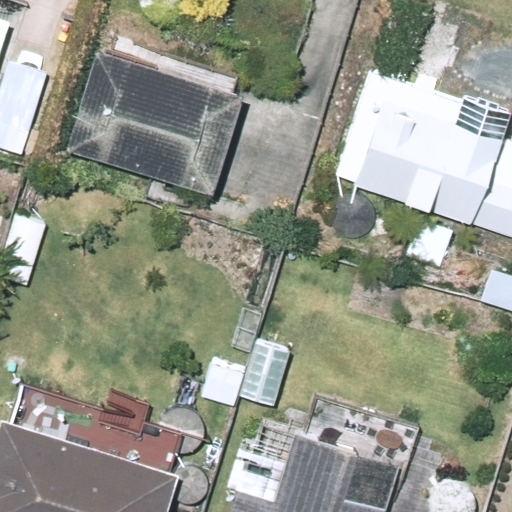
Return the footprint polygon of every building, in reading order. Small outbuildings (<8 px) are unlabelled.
[(225,78),(81,35),(51,134),(195,177),(225,78)] [(443,90),(362,66),(332,171),(351,176),(348,183),(511,230),(511,133),(484,125),(494,94),(446,80),(443,90)] [(6,205),(0,225),(0,268),(21,275),(38,213),(6,205)] [(435,263),(445,220),(410,212),(400,255),(435,263)] [(511,254),(497,249),(485,284),(511,293),(511,254)] [(269,397),(281,346),(241,336),(234,361),(228,388),(269,397)] [(228,388),(234,361),(209,355),(209,359),(201,357),(193,390),(226,398),(228,388)] [(138,511),(157,453),(0,404),(0,511),(138,511)] [(220,476),(209,511),(365,511),(370,494),(327,481),(338,437),(241,410),(236,431),(228,427),(214,475),(220,476)] [(361,415),(355,433),(367,447),(385,444),(391,428),(379,413),(361,415)]
